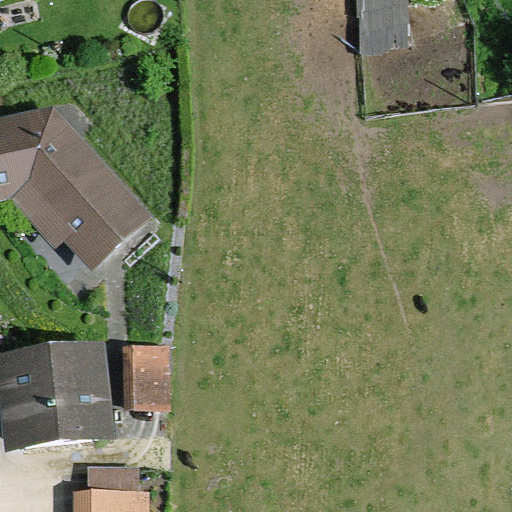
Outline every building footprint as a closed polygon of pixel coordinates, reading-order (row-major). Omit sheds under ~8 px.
[(366,0),(368,29),(406,27),(405,0),(366,0)] [(0,207),(10,205),(56,254),(64,248),(92,276),(153,224),(64,123),(53,111),(0,122),(0,207)] [(127,382),(171,385),(175,323),(131,320),(127,382)] [(104,350),(0,362),(0,415),(5,461),(17,459),(116,448),(104,350)] [(88,497),(73,497),(72,511),(150,511),(150,495),(140,495),(140,470),(88,471),(88,497)]
